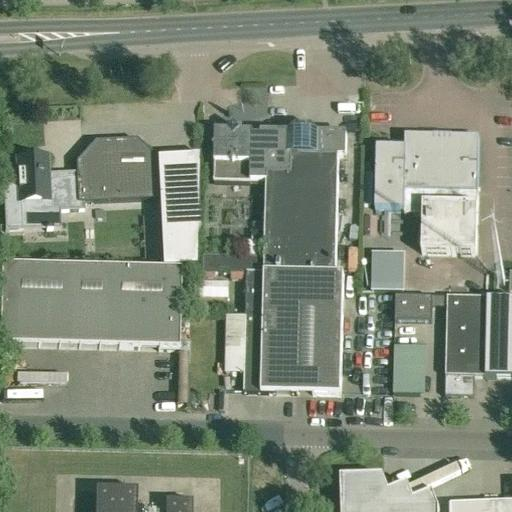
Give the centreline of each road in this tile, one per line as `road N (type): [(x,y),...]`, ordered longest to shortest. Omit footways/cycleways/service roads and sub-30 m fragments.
road 1 (secondary): [(0,40),(511,16)]
road 2 (unclassified): [(303,435),(0,428)]
road 3 (unclassified): [(303,435),(511,441)]
